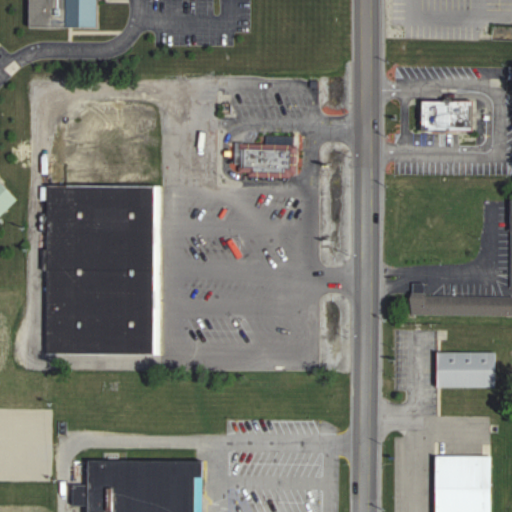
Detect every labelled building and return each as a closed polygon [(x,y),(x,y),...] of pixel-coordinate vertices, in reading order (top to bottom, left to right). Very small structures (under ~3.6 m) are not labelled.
[(33,0),(33,27),(103,27),(103,0),(33,0)] [(458,0),(444,0),(444,9),(454,9),(454,1),(458,1),(458,0)] [(477,130),(478,99),(458,99),(458,88),(446,88),(446,99),(426,99),(425,130),(477,130)] [(294,174),(294,170),(300,171),(301,143),(297,143),(297,135),(267,134),(267,141),(237,140),(236,162),(240,162),(240,170),(252,170),(252,174),(294,174)] [(0,219),(22,198),(1,177),(0,177),(0,219)] [(50,184),(49,354),(163,354),(164,184),(50,184)] [(511,294),(412,294),(412,314),(511,314),(511,294)] [(499,351),(441,351),(441,387),(499,387),(499,351)] [(495,511),(496,454),(440,454),(439,511),(495,511)] [(205,511),(206,461),(91,459),(90,511),(205,511)]
